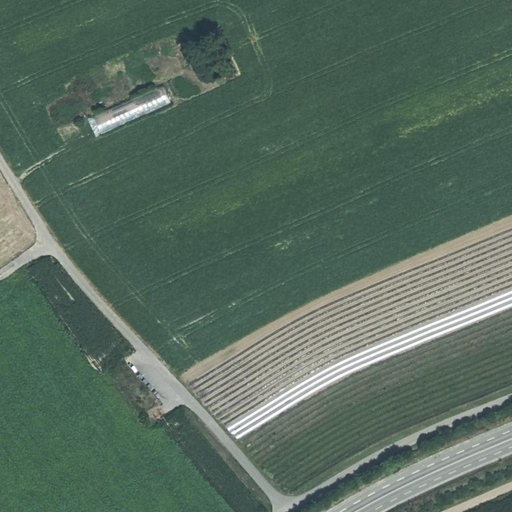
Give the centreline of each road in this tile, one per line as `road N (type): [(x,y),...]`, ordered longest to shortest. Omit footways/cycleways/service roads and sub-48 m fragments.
road 1 (track): [(0,161),(88,292),(286,509)]
road 2 (track): [(511,400),(400,443),(286,509)]
road 3 (secondary): [(354,511),(511,438)]
